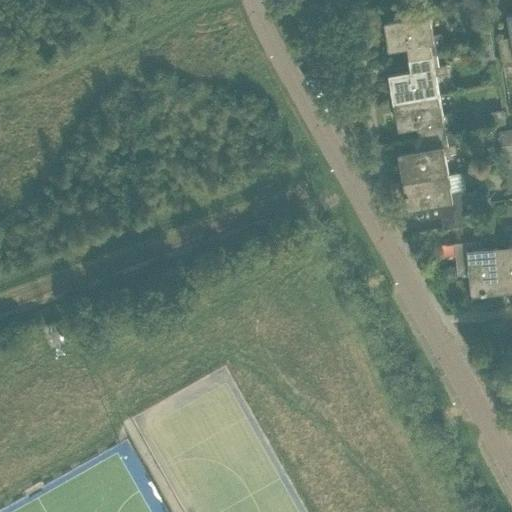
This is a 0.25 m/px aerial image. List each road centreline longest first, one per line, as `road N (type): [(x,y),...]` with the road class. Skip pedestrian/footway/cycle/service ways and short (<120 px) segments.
road 1 (unclassified): [(511,467),(254,7)]
road 2 (track): [(0,278),(333,155)]
